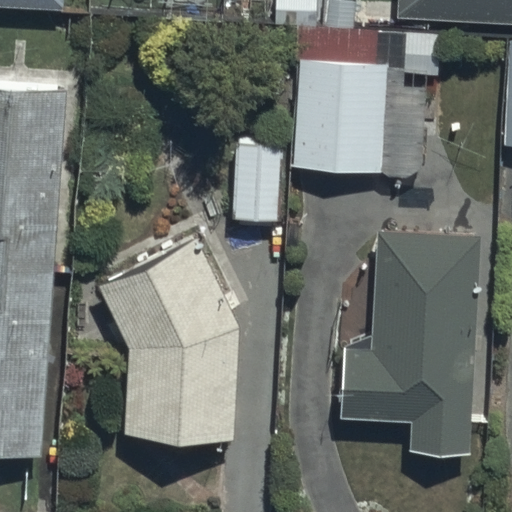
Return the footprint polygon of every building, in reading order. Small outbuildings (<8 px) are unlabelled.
[(0,0),(0,5),(64,8),(64,0),(0,0)] [(511,0),(401,0),(400,18),(511,22),(511,0)] [(382,29),(301,25),(293,167),(383,171),(389,62),(380,62),(382,29)] [(68,85),(0,81),(0,454),(46,457),(68,85)] [(285,141),(238,140),(236,219),(283,220),(285,141)] [(374,348),(348,348),(346,416),(417,418),(416,451),(475,453),(482,235),(380,231),(374,348)] [(198,237),(100,282),(131,343),(129,440),(236,442),(239,325),(198,237)]
